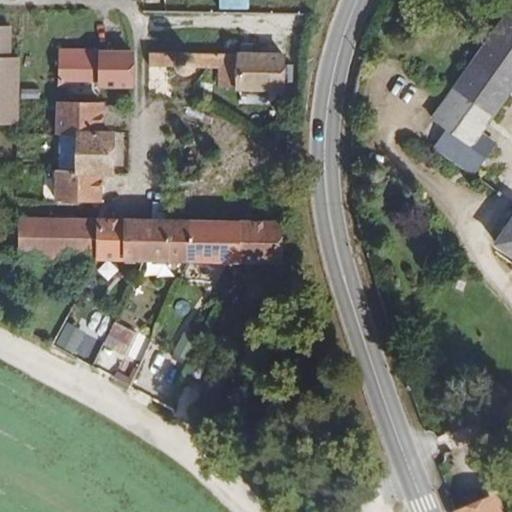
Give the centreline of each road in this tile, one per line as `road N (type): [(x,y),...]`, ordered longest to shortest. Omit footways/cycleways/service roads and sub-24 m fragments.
road 1 (secondary): [(429,511),(372,368),(330,227),(324,153),(332,83),(359,0)]
road 2 (residential): [(0,339),(123,403),(247,511)]
